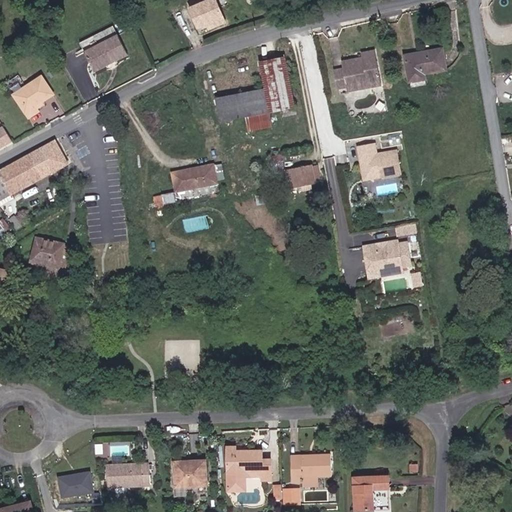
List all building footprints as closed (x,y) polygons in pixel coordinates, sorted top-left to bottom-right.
[(215,0),(194,9),(203,32),(227,22),(217,0),(215,0)] [(133,58),(119,27),(85,42),(99,74),(133,58)] [(357,56),(358,61),(346,63),(346,67),(337,68),(340,86),(349,85),(350,90),(384,85),(380,50),(365,52),(365,55),(357,56)] [(447,50),(410,57),(414,84),(428,81),(427,76),(451,72),(447,50)] [(291,120),(303,118),(293,58),(268,61),(272,87),(222,94),(227,118),(249,114),(252,131),(274,129),(271,111),(289,108),(291,120)] [(58,97),(45,79),(18,97),(33,120),(42,113),(40,110),(58,97)] [(310,122),(302,123),(306,140),(313,139),(310,122)] [(0,146),(11,140),(3,126),(0,128),(0,146)] [(14,165),(28,190),(69,169),(55,143),(14,165)] [(405,175),(402,152),(381,155),(380,145),(363,147),(364,158),(368,158),(369,164),(366,169),(368,181),(380,179),(405,175)] [(28,190),(14,165),(0,172),(0,187),(5,185),(13,197),(28,190)] [(316,167),(291,171),(294,189),(320,185),(316,167)] [(176,178),(180,195),(234,185),(231,170),(218,173),(217,170),(176,178)] [(180,195),(163,198),(166,213),(183,210),(180,195)] [(398,235),(417,233),(416,224),(397,226),(398,235)] [(48,272),(62,276),(66,259),(57,256),(61,242),(35,234),(30,259),(49,265),(48,272)] [(404,281),(404,276),(413,274),(410,252),(401,253),(400,250),(392,251),(389,254),(382,255),(378,253),(367,255),(372,286),(385,284),(404,281)] [(0,285),(6,286),(9,268),(0,266),(0,285)] [(415,282),(416,285),(417,296),(425,295),(424,288),(423,281),(415,282)] [(226,445),(227,487),(242,487),(241,471),(260,470),(260,480),(270,480),(269,458),(259,458),(259,451),(234,453),(234,444),(226,445)] [(321,488),(321,477),(333,477),(331,455),(292,455),(292,484),(306,484),(307,488),(321,488)] [(150,461),(119,461),(119,483),(151,483),(150,461)] [(172,463),(173,487),(204,485),(203,462),(172,463)] [(58,475),(62,497),(95,492),(91,470),(58,475)] [(248,484),(260,482),(259,476),(247,478),(248,484)] [(390,509),(390,488),(389,477),(354,478),(355,510),(373,510),(390,509)] [(274,498),(282,498),(282,483),(274,483),(274,498)] [(302,504),(302,487),(284,487),(283,504),(302,504)] [(0,504),(0,511),(30,511),(26,499),(0,504)]
